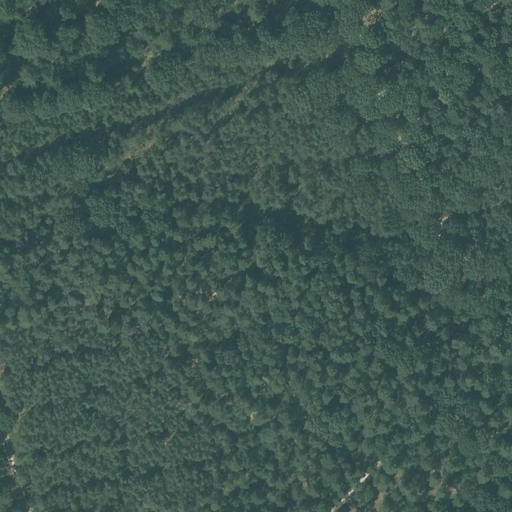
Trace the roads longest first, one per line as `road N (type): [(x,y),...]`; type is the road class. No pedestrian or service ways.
road 1 (track): [(511,261),(443,275),(348,0)]
road 2 (track): [(511,339),(326,511)]
